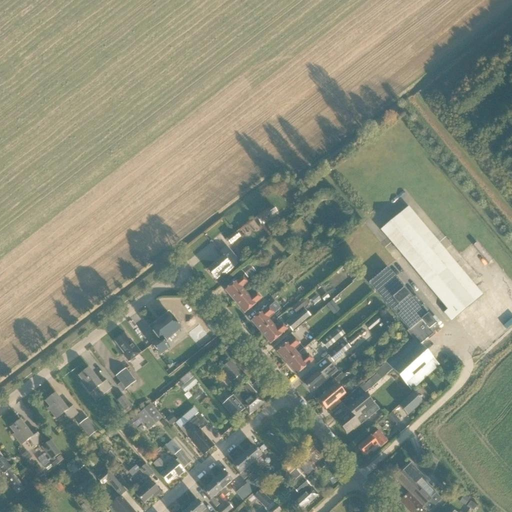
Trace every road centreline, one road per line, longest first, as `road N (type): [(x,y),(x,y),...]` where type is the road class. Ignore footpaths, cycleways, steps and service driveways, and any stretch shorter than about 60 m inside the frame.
road 1 (track): [(511,212),(418,98),(511,25)]
road 2 (residential): [(0,405),(177,272)]
road 3 (residential): [(155,511),(287,396)]
road 4 (residential): [(287,396),(177,272)]
